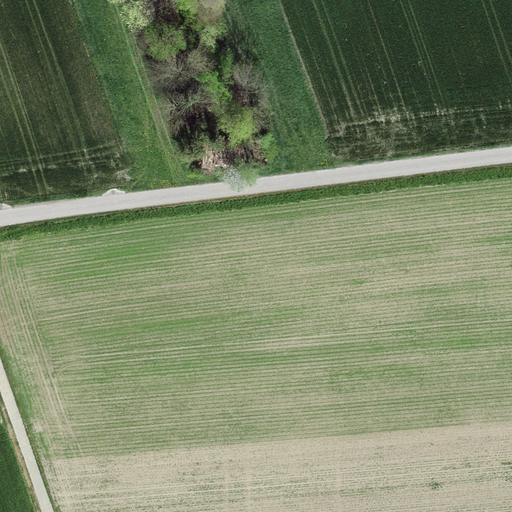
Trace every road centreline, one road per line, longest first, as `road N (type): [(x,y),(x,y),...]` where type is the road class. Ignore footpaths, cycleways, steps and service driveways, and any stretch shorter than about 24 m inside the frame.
road 1 (unclassified): [(511,155),(0,218)]
road 2 (track): [(0,379),(45,511)]
